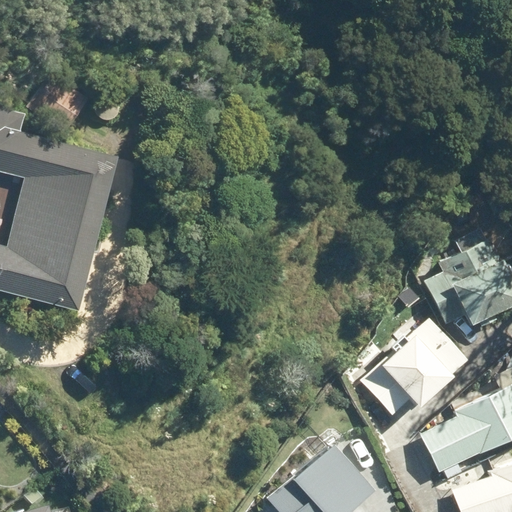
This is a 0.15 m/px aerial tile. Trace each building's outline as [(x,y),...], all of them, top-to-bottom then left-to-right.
[(25,107),(64,132),(86,99),(47,73),(25,107)] [(0,172),(22,178),(4,248),(0,247),(0,292),(74,311),(114,158),(16,132),(20,115),(0,110),(0,172)] [(511,287),(488,238),(416,273),(441,324),(462,314),(468,326),(511,304),(511,287)] [(425,319),(357,381),(389,416),(408,399),(415,406),(465,362),(425,319)] [(455,416),(419,434),(437,471),(511,436),(511,438),(511,366),(492,375),(499,390),(453,412),(455,416)] [(340,511),(368,487),(327,441),(264,497),(277,511),(340,511)] [(511,511),(511,464),(488,472),(489,477),(450,490),(456,511),(511,511)]
